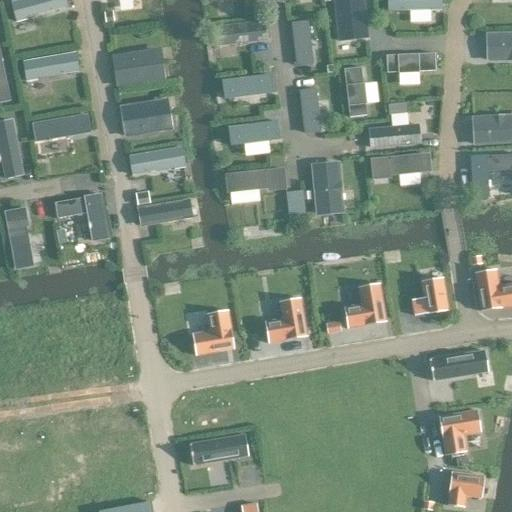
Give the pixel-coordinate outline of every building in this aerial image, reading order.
[(65,0),(21,0),(12,2),(15,11),(13,13),(15,20),(18,22),(25,20),(26,18),(67,7),(65,0)] [(362,0),(341,0),(334,1),(339,41),(367,38),(362,0)] [(386,0),(387,11),(430,9),(432,11),(439,11),(441,9),(440,0),(386,0)] [(112,12),(104,13),(105,23),(113,22),(112,12)] [(307,22),(291,24),(296,66),(312,64),(307,22)] [(217,37),(216,38),(216,45),(218,46),(225,46),(226,44),(266,39),(264,23),(216,28),(217,37)] [(511,34),(487,35),(487,60),(511,59),(511,34)] [(145,52),(113,57),(117,86),(157,80),(156,70),(154,59),(155,57),(154,51),(152,50),(146,51),(145,52)] [(76,53),(24,62),(26,70),(24,72),(25,80),(28,81),(35,80),(37,78),(79,71),(76,53)] [(434,54),(386,56),(386,73),(397,73),(398,74),(399,74),(418,73),(418,72),(435,71),(434,54)] [(0,57),(0,102),(9,101),(0,57)] [(361,68),(343,70),(349,118),(366,116),(365,105),(366,105),(364,84),(362,84),(361,68)] [(269,75),(222,81),(224,99),(239,97),(239,95),(258,93),(259,95),(272,93),(269,75)] [(315,89),(299,91),(304,133),(320,131),(315,89)] [(160,101),(120,108),(125,136),(157,131),(158,132),(165,131),(166,130),(165,123),(163,122),(160,101)] [(86,115),(33,124),(36,142),(47,140),(47,141),(51,141),(50,139),(89,132),(86,115)] [(511,116),(473,119),(474,145),(511,142),(511,116)] [(11,121),(0,122),(0,148),(4,168),(2,171),(4,177),(6,179),(13,178),(15,176),(22,174),(11,121)] [(276,122),(228,128),(230,146),(246,144),(246,142),(265,139),(265,141),(278,140),(276,122)] [(409,127),(369,131),(370,148),(418,143),(418,135),(419,133),(418,126),(417,125),(410,126),(409,127)] [(180,148),(128,157),(131,175),(173,168),(175,169),(183,168),(184,166),(183,158),(181,157),(180,148)] [(426,155),(370,160),(372,180),(385,179),(385,176),(390,176),(428,172),(426,155)] [(511,155),(470,157),(472,198),(488,197),(486,172),(511,170),(511,155)] [(337,164),(312,166),(316,213),(318,215),(327,214),(329,212),(340,211),(341,209),(340,191),(339,191),(338,186),(339,186),(337,164)] [(283,169),(227,176),(229,193),(266,189),(272,188),(272,191),(285,189),(283,169)] [(304,190),(287,190),(288,214),(305,213),(304,190)] [(145,193),(136,195),(137,205),(147,203),(145,193)] [(100,195),(54,203),(57,219),(87,214),(89,224),(87,225),(88,229),(90,228),(92,241),(108,238),(100,195)] [(187,201),(138,209),(141,225),(181,218),(183,220),(190,219),(192,216),(191,209),(189,207),(187,201)] [(24,209),(5,213),(15,268),(32,265),(24,222),(26,222),(24,209)] [(64,230),(55,231),(58,244),(66,243),(64,230)] [(43,257),(42,233),(31,234),(32,257),(43,257)] [(480,257),(471,258),(472,265),(481,264),(480,257)] [(511,306),(511,285),(498,287),(495,270),(474,273),(480,312),(511,306)] [(423,298),(411,300),(414,316),(426,314),(426,315),(447,311),(442,278),(421,282),(423,298)] [(379,284),(358,288),(361,305),(343,308),(347,329),(385,323),(379,284)] [(306,337),(300,299),(279,302),(282,320),(264,323),(268,344),(306,337)] [(209,332),(192,335),(195,356),(234,349),(227,311),(206,315),(209,332)] [(338,322),(325,324),(327,334),(340,332),(338,322)] [(484,351),(428,360),(432,381),(488,372),(484,351)] [(480,432),(476,411),(438,418),(445,456),(466,453),(463,435),(480,432)] [(244,436),(189,445),(192,466),(248,456),(244,436)] [(466,457),(455,459),(457,468),(468,466),(466,457)] [(38,461),(10,465),(13,479),(0,481),(0,498),(39,493),(36,476),(41,475),(38,461)] [(447,506),(463,508),(465,496),(481,498),(484,477),(451,473),(448,494),(449,494),(447,506)] [(423,502),(422,509),(431,511),(432,504),(423,502)]
